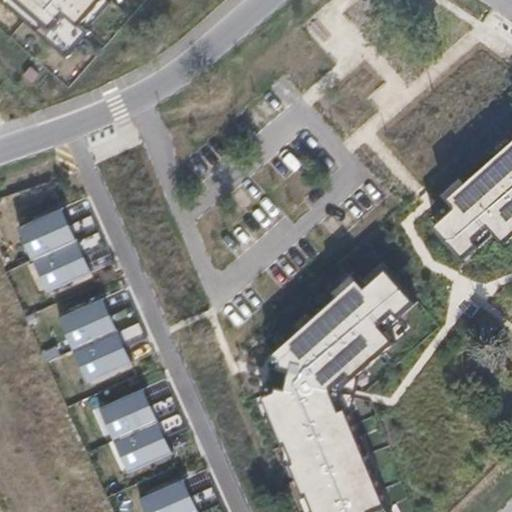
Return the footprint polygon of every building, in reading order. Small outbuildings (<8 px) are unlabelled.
[(0,0),(67,58),(115,0),(0,0)] [(438,228),(468,258),(495,229),(503,241),(511,233),(511,141),(452,196),(458,206),(438,228)] [(86,198),(21,227),(35,259),(101,230),(86,198)] [(101,230),(35,259),(50,292),(115,263),(101,230)] [(418,302),(386,267),(364,286),(355,279),(276,356),(292,370),(290,388),(267,395),(313,511),(372,511),(372,510),(387,503),(343,389),(408,328),(400,320),(418,302)] [(127,289),(61,318),(76,351),(141,322),(127,289)] [(141,322),(76,351),(90,383),(156,354),(141,322)] [(167,380),(102,409),(116,441),(182,412),(167,380)] [(182,412),(116,441),(131,474),(196,445),(182,412)] [(207,471),(142,500),(147,511),(202,511),(222,503),(207,471)] [(225,511),(222,503),(202,511),(225,511)]
